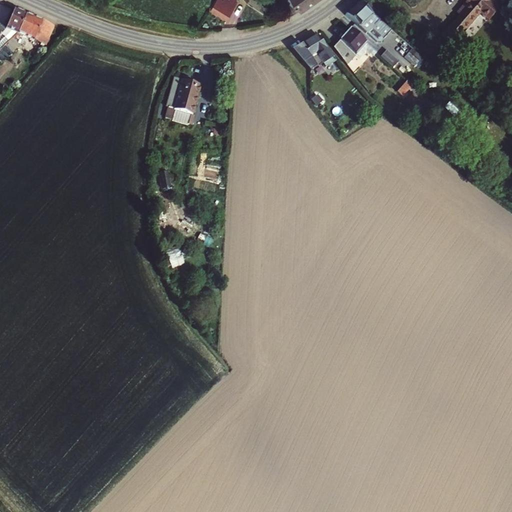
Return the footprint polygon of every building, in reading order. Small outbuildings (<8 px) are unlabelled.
[(215,0),(211,7),(227,17),(237,0),(215,0)] [(279,0),(290,15),(298,10),(300,12),(317,0),(279,0)] [(455,14),(459,17),(440,37),(450,47),(479,14),(488,21),(497,11),(484,0),(464,0),(466,2),(455,14)] [(344,15),(365,34),(370,29),(383,40),(391,31),(359,3),(344,15)] [(22,18),(11,13),(2,32),(14,38),(22,18)] [(22,18),(14,38),(42,50),(50,30),(22,18)] [(376,54),(349,29),(332,48),(347,66),(355,57),(359,60),(365,53),(368,56),(370,54),(373,57),(376,54)] [(3,35),(0,38),(0,53),(0,54),(11,42),(14,38),(2,32),(2,34),(3,35)] [(312,77),(313,67),(313,60),(312,58),(317,55),(322,64),(332,58),(317,35),(290,52),(312,77)] [(11,42),(0,54),(8,61),(19,49),(11,42)] [(183,72),(180,80),(192,84),(193,84),(195,76),(183,72)] [(193,115),(200,90),(191,87),(192,84),(180,80),(172,110),(173,111),(170,120),(188,125),(191,115),(193,115)] [(412,86),(406,81),(396,93),(402,98),(412,86)] [(460,129),(453,123),(449,127),(456,133),(460,129)] [(159,174),(160,183),(170,183),(168,172),(159,174)]
